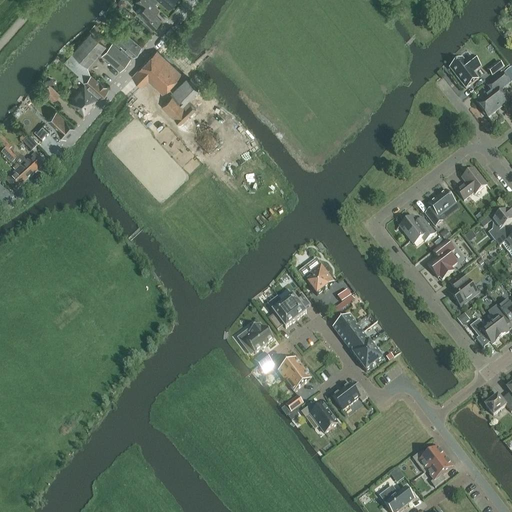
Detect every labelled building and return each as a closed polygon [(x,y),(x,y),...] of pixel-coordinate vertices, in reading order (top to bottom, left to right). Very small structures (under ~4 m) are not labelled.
[(162,21),(151,11),(155,6),(149,0),(137,0),(136,2),(143,8),(137,14),(153,29),(162,21)] [(158,0),(168,8),(175,0),(158,0)] [(95,25),(90,30),(96,36),(101,30),(95,25)] [(91,32),(72,53),(88,67),(106,46),(91,32)] [(120,45),(126,49),(134,56),(142,46),(124,32),(114,43),(119,47),(120,45)] [(103,57),(119,70),(120,72),(131,59),(114,45),(103,57)] [(163,95),(182,75),(157,51),(132,77),(142,86),(147,80),(163,95)] [(72,53),(64,62),(79,75),(78,77),(84,82),(91,75),(90,74),(88,67),(72,53)] [(463,59),(450,69),(466,90),(479,80),(474,74),(481,68),(473,57),(465,63),(463,59)] [(499,63),(488,71),(493,76),(503,68),(499,63)] [(477,103),(483,111),(483,113),(483,115),(485,116),(487,117),(489,118),(508,103),(500,92),(510,84),(502,74),(487,86),(491,92),(477,103)] [(97,80),(91,75),(84,82),(100,97),(101,98),(109,89),(99,79),(97,80)] [(68,102),(85,116),(101,98),(85,84),(68,102)] [(51,86),(45,91),(55,101),(61,95),(51,86)] [(32,89),(29,96),(36,103),(41,98),(32,89)] [(175,117),(181,123),(182,124),(196,110),(186,100),(182,105),(173,96),(162,107),(173,119),(175,117)] [(26,108),(36,119),(43,113),(33,102),(26,108)] [(48,120),(49,122),(65,137),(67,138),(75,128),(57,111),(48,120)] [(208,116),(192,127),(207,149),(223,138),(208,116)] [(43,126),(34,135),(42,142),(50,133),(43,126)] [(235,129),(230,135),(234,139),(239,132),(235,129)] [(2,136),(0,137),(0,142),(6,149),(10,145),(2,136)] [(31,152),(37,147),(28,137),(22,143),(31,152)] [(7,149),(32,176),(32,177),(46,164),(36,153),(26,162),(11,145),(7,149)] [(13,164),(16,161),(6,150),(3,153),(8,158),(13,164)] [(31,178),(19,165),(14,169),(16,172),(6,181),(16,191),(31,178)] [(474,170),(462,179),(467,185),(457,192),(465,201),(474,194),(476,196),(487,186),(474,170)] [(446,192),(429,205),(433,210),(426,215),(436,228),(443,222),(439,217),(456,204),(446,192)] [(497,228),(495,229),(489,234),(496,243),(508,233),(505,228),(511,222),(511,215),(507,209),(492,222),(497,228)] [(483,212),(476,217),(480,222),(486,217),(483,212)] [(418,224),(413,218),(400,227),(414,245),(422,239),(425,243),(435,235),(423,220),(418,224)] [(446,230),(440,235),(445,242),(452,237),(446,230)] [(472,232),(465,237),(470,243),(477,238),(472,232)] [(511,237),(508,233),(496,243),(500,248),(503,245),(509,254),(511,251),(511,237)] [(440,240),(435,244),(438,249),(444,244),(440,240)] [(447,242),(433,253),(437,259),(428,266),(438,279),(440,278),(442,281),(454,272),(452,269),(457,265),(450,255),(455,251),(447,242)] [(310,275),(314,280),(308,284),(317,296),(335,283),(322,266),(310,275)] [(461,308),(466,304),(478,295),(468,281),(467,282),(462,276),(450,285),(455,291),(450,295),(461,308)] [(352,297),(348,291),(338,299),(343,304),(348,300),(352,297)] [(293,296),(283,304),(296,321),(307,314),(304,311),(311,306),(302,295),(296,300),(293,296)] [(283,304),(273,312),(275,315),(269,320),(278,331),(284,326),(286,329),(296,321),(283,304)] [(511,315),(511,304),(511,306),(510,304),(506,307),(503,304),(498,308),(501,312),(506,308),(511,315)] [(493,320),(489,323),(501,339),(510,332),(497,315),(501,312),(498,308),(494,312),(496,315),(492,318),(493,320)] [(357,325),(350,316),(333,329),(340,338),(357,325)] [(470,327),(479,338),(477,340),(484,349),(491,344),(492,346),(501,339),(489,323),(484,327),(479,320),(470,327)] [(248,332),(252,338),(245,343),(255,355),(274,341),(265,328),(264,329),(259,324),(248,332)] [(363,334),(357,325),(340,338),(346,346),(363,334)] [(370,342),(363,334),(346,346),(353,355),(370,342)] [(376,351),(370,342),(353,355),(359,364),(376,351)] [(376,351),(359,364),(366,373),(383,360),(376,351)] [(259,367),(269,360),(265,354),(255,361),(259,367)] [(304,369),(296,359),(278,372),(286,383),(304,369)] [(273,365),(269,360),(259,367),(264,373),(273,365)] [(312,380),(304,369),(286,383),(294,393),(312,380)] [(350,385),(333,399),(343,412),(360,399),(363,403),(369,398),(360,387),(354,391),(350,385)] [(511,414),(511,413),(511,404),(507,397),(502,401),(498,397),(491,400),(486,406),(486,407),(494,417),(506,407),(511,414)] [(296,412),(304,406),(299,400),(290,407),(294,413),(296,412)] [(325,435),(338,425),(324,406),(316,411),(312,406),(302,413),(307,419),(311,416),(325,435)] [(294,413),(288,417),(292,422),(299,416),(296,412),(294,413)] [(446,458),(438,448),(427,457),(423,452),(413,459),(417,465),(424,474),(427,472),(446,458)] [(431,483),(436,489),(446,481),(442,476),(453,468),(446,458),(427,472),(434,481),(431,483)] [(390,511),(400,511),(415,501),(406,488),(385,505),(390,511)]
